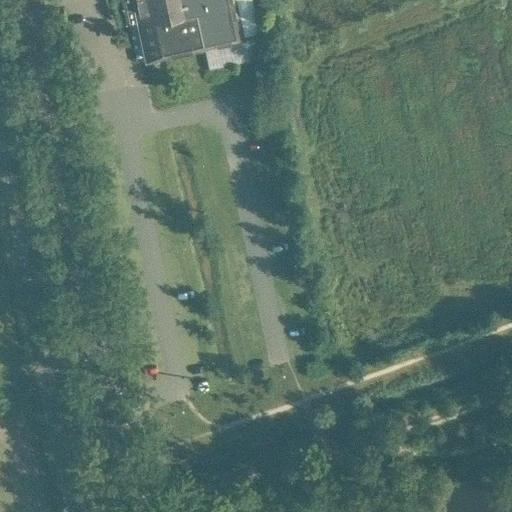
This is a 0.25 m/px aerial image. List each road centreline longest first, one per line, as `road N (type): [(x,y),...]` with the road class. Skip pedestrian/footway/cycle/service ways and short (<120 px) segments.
road 1 (tertiary): [(130,511),(28,0)]
road 2 (track): [(511,388),(332,458),(129,507)]
